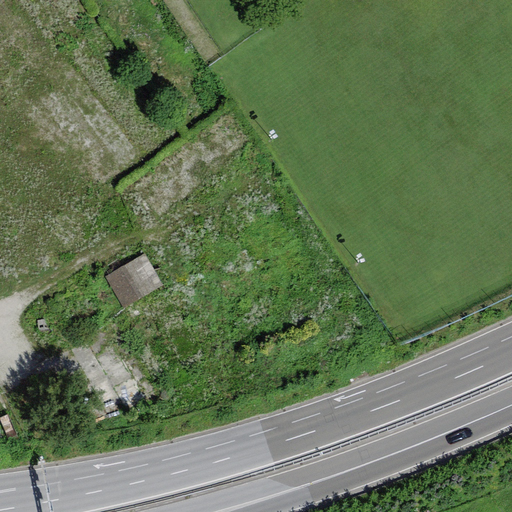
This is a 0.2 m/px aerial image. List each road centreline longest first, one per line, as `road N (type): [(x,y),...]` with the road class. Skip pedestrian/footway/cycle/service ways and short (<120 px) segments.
road 1 (primary): [(511,351),(313,431),(158,479),(18,506)]
road 2 (primary): [(267,499),(511,402)]
road 3 (unknown): [(0,309),(65,281),(112,230)]
